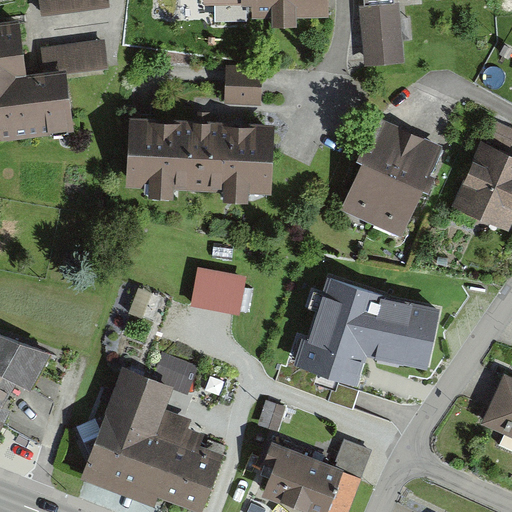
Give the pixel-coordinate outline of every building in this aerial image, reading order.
[(112,6),(111,0),(47,0),(49,12),(112,6)] [(336,0),(211,0),(212,8),(337,10),(336,0)] [(363,0),(368,67),(410,64),(405,0),(363,0)] [(46,66),(33,68),(24,18),(0,21),(0,130),(80,117),(71,66),(105,60),(100,28),(42,38),(46,66)] [(263,63),(227,62),(226,99),(263,100),(263,63)] [(344,208),(402,235),(442,148),(384,121),(344,208)] [(138,122),(135,186),(277,191),(280,128),(138,122)] [(511,155),(491,146),(462,206),(511,229),(511,155)] [(204,265),(195,306),(246,316),(254,275),(204,265)] [(365,389),(384,331),(442,350),(456,308),(344,271),(311,371),(365,389)] [(0,427),(8,414),(0,411),(15,382),(30,388),(50,353),(0,334),(0,427)] [(93,459),(91,464),(202,506),(225,446),(209,440),(206,448),(180,438),(187,420),(161,411),(170,387),(127,370),(102,434),(85,442),(93,459)] [(511,376),(510,376),(489,423),(511,433),(511,376)] [(348,423),(326,415),(317,439),(339,447),(348,423)] [(354,511),(368,478),(283,444),(261,498),(297,511),(354,511)]
